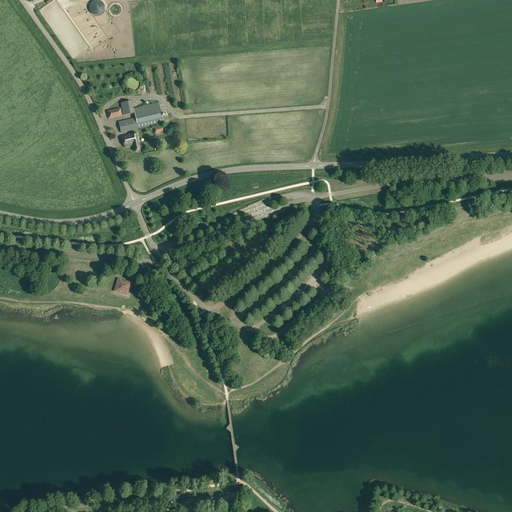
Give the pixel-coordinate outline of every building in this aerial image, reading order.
[(95,1),(94,1),(93,1),(93,2),(92,2),(91,2),(91,3),(90,4),(90,5),(90,6),(89,6),(89,7),(89,8),(89,9),(89,10),(90,10),(90,11),(90,12),(91,12),(91,13),(92,13),(92,14),(93,14),(93,15),(94,15),(95,15),(96,15),(97,15),(98,15),(99,15),(100,15),(100,14),(101,14),(102,13),(103,13),(103,12),(103,11),(104,11),(104,10),(104,9),(104,8),(104,7),(104,6),(104,5),(103,4),(103,3),(102,3),(102,2),(101,2),(101,1),(100,1),(99,1),(98,0),(97,0),(96,0),(95,0),(95,1)] [(121,104),(123,115),(133,113),(131,102),(121,104)] [(159,103),(133,109),(135,118),(118,122),(121,133),(164,123),(159,103)] [(122,136),(124,148),(134,145),(135,151),(140,150),(136,132),(122,136)] [(113,292),(127,296),(131,282),(117,278),(113,292)]
